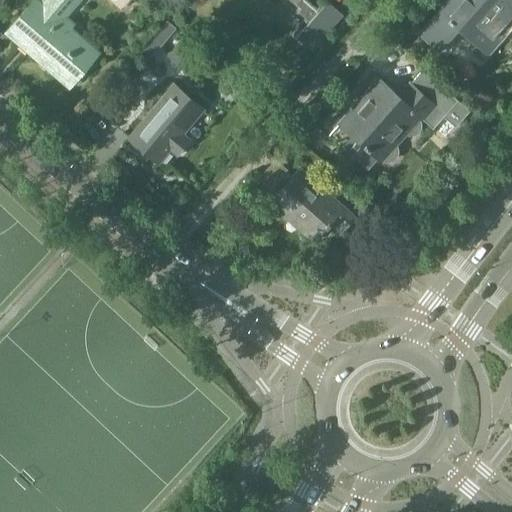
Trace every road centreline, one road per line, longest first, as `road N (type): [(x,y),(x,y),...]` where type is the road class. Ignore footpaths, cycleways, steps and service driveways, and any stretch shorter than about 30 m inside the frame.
road 1 (tertiary): [(0,110),(166,258)]
road 2 (secondary): [(511,201),(396,347)]
road 3 (tertiary): [(349,359),(188,276)]
road 4 (tertiary): [(188,276),(329,387)]
road 5 (secondary): [(435,369),(511,267)]
